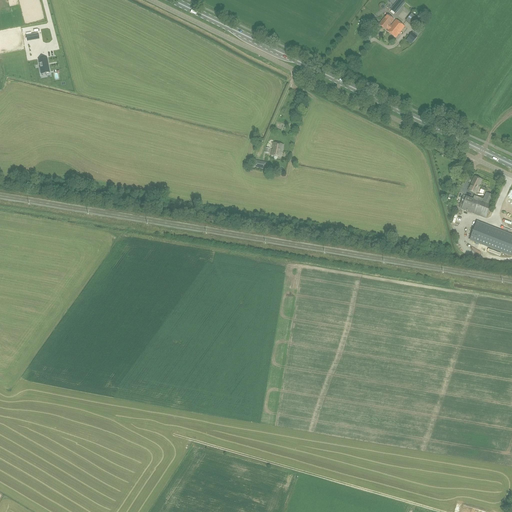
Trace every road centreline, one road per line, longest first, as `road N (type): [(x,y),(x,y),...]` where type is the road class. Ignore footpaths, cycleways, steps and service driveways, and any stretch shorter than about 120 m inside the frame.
road 1 (track): [(0,383),(407,502)]
road 2 (unclassified): [(511,176),(149,0)]
road 3 (primary): [(511,165),(171,0)]
